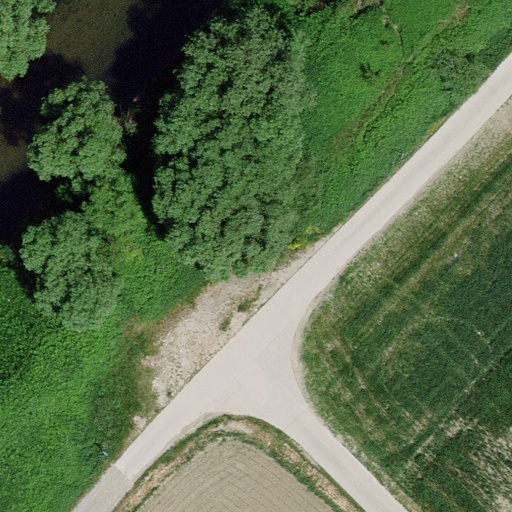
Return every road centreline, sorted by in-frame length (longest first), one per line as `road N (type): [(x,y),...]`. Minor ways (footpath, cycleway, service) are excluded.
road 1 (track): [(511,70),(234,357)]
road 2 (track): [(234,357),(386,511)]
road 3 (track): [(95,511),(234,357)]
